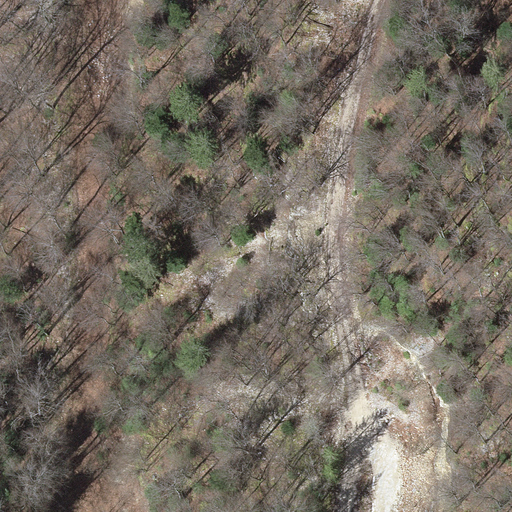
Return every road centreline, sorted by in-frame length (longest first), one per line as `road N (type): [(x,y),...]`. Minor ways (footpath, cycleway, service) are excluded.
road 1 (track): [(373,0),(340,133),(337,230),(342,377),(366,437),(378,511)]
road 2 (track): [(69,511),(85,104),(81,0)]
